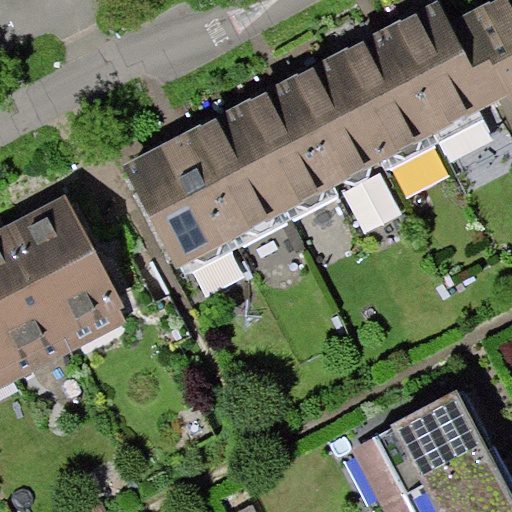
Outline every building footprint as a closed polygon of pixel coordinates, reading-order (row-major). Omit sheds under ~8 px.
[(511,0),(509,0),(483,14),(511,69),(511,0)] [(502,102),(457,11),(403,38),(448,129),(502,102)] [(448,129),(403,38),(351,62),(397,155),(448,129)] [(349,178),(397,155),(351,62),(303,85),(349,178)] [(297,205),(349,178),(303,85),(250,112),(297,205)] [(243,234),(297,205),(250,112),(194,140),(243,234)] [(190,261),(243,234),(194,140),(141,168),(190,261)] [(133,305),(83,210),(28,238),(77,333),(133,305)] [(77,333),(28,238),(0,252),(0,329),(17,363),(77,333)] [(0,371),(17,363),(0,329),(0,371)] [(476,390),(394,432),(424,490),(506,448),(476,390)] [(511,511),(511,459),(506,448),(424,490),(435,511),(511,511)]
